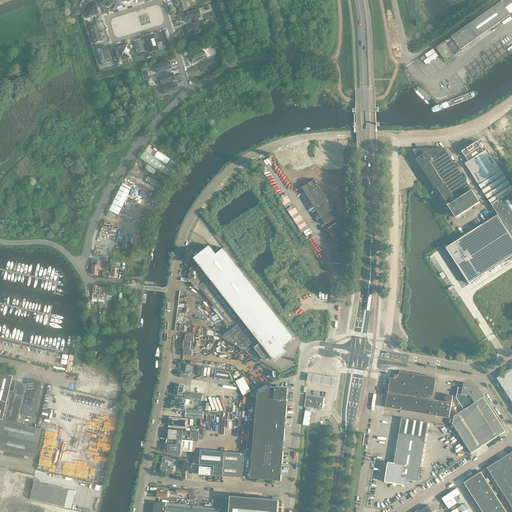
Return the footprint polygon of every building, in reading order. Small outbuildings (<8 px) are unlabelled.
[(83,0),(83,1),(82,2),(81,3),(81,5),(80,6),(80,7),(81,11),(81,10),(86,26),(94,23),(94,24),(103,21),(105,20),(103,14),(98,0),(83,0)] [(98,0),(103,14),(118,10),(118,8),(117,8),(115,0),(98,0)] [(173,0),(174,1),(168,3),(167,5),(170,15),(172,16),(193,9),(205,5),(211,3),(209,0),(173,0)] [(448,40),(445,42),(436,48),(444,61),(454,55),(455,56),(461,51),(460,50),(509,16),(504,9),(505,9),(509,15),(511,12),(511,0),(505,0),(451,38),(448,40)] [(198,21),(205,19),(209,17),(210,18),(214,16),(211,3),(195,9),(193,9),(172,16),(172,18),(175,29),(194,22),(198,21)] [(205,19),(198,21),(194,22),(175,29),(176,32),(179,44),(180,43),(180,45),(182,45),(182,44),(192,41),(207,34),(208,34),(216,23),(214,16),(210,18),(209,17),(205,19)] [(94,23),(86,26),(89,36),(93,47),(109,42),(103,21),(94,24),(94,23)] [(154,34),(159,53),(166,51),(167,51),(168,51),(169,50),(170,50),(173,49),(167,30),(154,34)] [(145,52),(146,57),(159,53),(154,34),(141,38),(145,52)] [(128,42),(133,61),(146,57),(145,52),(141,38),(128,42)] [(117,66),(111,48),(109,42),(93,47),(100,69),(101,69),(101,70),(102,70),(103,70),(104,70),(105,69),(117,66)] [(133,61),(128,42),(111,48),(117,66),(133,61)] [(219,42),(212,46),(214,49),(218,47),(221,52),(224,51),(219,42)] [(204,53),(191,58),(193,64),(206,59),(204,53)] [(215,58),(200,67),(203,72),(218,63),(215,58)] [(170,60),(151,66),(154,76),(173,70),(170,60)] [(173,70),(154,76),(157,85),(176,79),(173,70)] [(176,79),(157,85),(160,95),(179,89),(176,79)] [(511,118),(492,131),(506,154),(511,150),(511,118)] [(477,141),(468,147),(462,151),(468,161),(465,164),(491,204),(510,192),(511,190),(511,187),(487,149),(484,151),(477,141)] [(444,148),(414,149),(414,150),(413,150),(413,151),(448,205),(447,205),(448,206),(449,205),(456,218),(479,203),(444,148)] [(162,173),(162,172),(166,166),(145,151),(140,158),(162,173)] [(154,157),(166,165),(170,159),(158,151),(154,157)] [(166,166),(162,172),(171,178),(180,166),(171,160),(166,166)] [(145,170),(153,175),(156,171),(147,165),(145,170)] [(261,182),(251,188),(259,202),(276,191),(308,241),(340,221),(313,179),(305,184),(294,191),(280,169),(273,174),(274,176),(271,177),(270,175),(263,180),(264,182),(262,183),(261,182)] [(145,181),(163,191),(165,186),(147,177),(145,181)] [(109,211),(118,215),(131,188),(122,184),(109,211)] [(511,195),(510,192),(491,204),(498,214),(511,236),(511,195)] [(223,217),(211,225),(276,307),(301,291),(241,194),(228,203),(229,204),(226,206),(225,204),(217,209),(223,217)] [(511,236),(498,214),(446,247),(469,283),(511,255),(511,236)] [(294,337),(224,248),(217,254),(210,246),(194,258),(260,343),(254,348),(262,357),(267,360),(271,357),(275,361),(286,351),(282,347),(294,337)] [(334,263),(342,264),(342,251),(334,251),(334,263)] [(242,321),(209,278),(205,274),(198,264),(196,262),(194,260),(193,259),(188,282),(191,282),(196,287),(196,288),(199,286),(203,291),(216,308),(232,329),(229,331),(232,334),(225,339),(247,352),(259,343),(242,321)] [(91,275),(97,275),(99,262),(93,262),(92,266),(91,266),(90,269),(92,270),(91,275)] [(92,299),(98,300),(100,287),(97,287),(97,286),(95,286),(95,287),(94,286),(92,299)] [(100,287),(98,300),(105,301),(107,288),(106,288),(104,287),(103,288),(100,287)] [(193,342),(194,334),(185,334),(185,340),(184,340),(184,342),(193,342)] [(193,350),(193,345),(193,342),(184,342),(183,350),(184,350),(195,351),(193,350)] [(74,356),(70,355),(70,356),(65,372),(70,373),(74,356)] [(180,377),(189,379),(190,371),(189,371),(190,365),(184,364),(183,370),(181,370),(180,377)] [(511,369),(497,378),(511,401),(511,369)] [(233,381),(229,372),(216,370),(215,378),(233,381)] [(433,400),(436,379),(435,378),(430,377),(429,376),(428,377),(422,376),(422,374),(420,375),(415,374),(414,373),(413,374),(408,373),(407,372),(406,373),(400,372),(399,373),(399,375),(394,378),(392,378),(391,379),(390,384),(388,385),(389,386),(388,392),(387,392),(388,394),(387,399),(386,400),(387,401),(386,406),(387,408),(449,418),(453,396),(448,395),(447,402),(433,400)] [(0,409),(5,411),(9,391),(13,377),(0,373),(0,409)] [(326,377),(309,375),(307,382),(325,385),(335,387),(336,379),(326,377)] [(26,385),(20,414),(34,418),(42,383),(27,380),(26,385)] [(5,411),(3,420),(17,424),(20,414),(26,385),(16,382),(13,392),(9,391),(5,411)] [(484,397),(478,387),(476,385),(464,383),(463,388),(458,387),(456,398),(464,410),(454,416),(453,424),(471,453),(505,431),(484,398),(484,397)] [(118,388),(99,384),(96,395),(116,399),(118,388)] [(203,395),(183,392),(184,385),(175,384),(174,394),(184,396),(184,397),(202,400),(202,397),(203,395)] [(287,400),(288,388),(276,387),(275,388),(276,388),(275,399),(287,400)] [(275,399),(276,388),(275,388),(268,388),(257,394),(257,398),(275,399)] [(306,396),(304,407),(322,410),(324,399),(324,398),(323,398),(308,395),(307,395),(306,395),(306,396)] [(186,399),(173,397),(171,407),(184,410),(185,403),(186,403),(186,399)] [(287,412),(287,406),(287,400),(275,399),(257,398),(256,409),(287,412)] [(286,423),(286,418),(287,412),(256,409),(255,421),(286,423)] [(203,419),(204,412),(186,410),(185,417),(203,419)] [(312,412),(305,411),(303,426),(310,427),(312,412)] [(387,474),(386,481),(405,484),(405,479),(418,481),(428,422),(402,418),(394,465),(389,464),(388,471),(387,470),(387,471),(387,474),(386,474),(387,474)] [(17,424),(3,420),(0,419),(0,450),(35,459),(41,430),(17,424)] [(285,435),(285,429),(286,423),(255,421),(254,432),(285,435)] [(169,431),(164,452),(180,456),(181,455),(181,451),(192,452),(193,441),(199,442),(199,432),(169,429),(169,431)] [(284,446),(284,441),(285,435),(254,432),(253,444),(284,446)] [(283,452),(284,447),(284,446),(253,444),(252,455),(283,458),(283,452)] [(213,476),(223,477),(225,452),(201,450),(200,465),(214,466),(213,476)] [(225,452),(223,477),(243,478),(245,454),(225,452)] [(511,452),(511,453),(510,454),(510,453),(487,468),(511,506),(511,452)] [(282,469),(282,464),(283,464),(283,458),(252,455),(251,467),(282,469)] [(177,460),(163,457),(162,465),(161,465),(161,467),(161,470),(169,473),(170,472),(172,473),(174,468),(175,467),(172,467),(173,464),(176,465),(177,460)] [(213,468),(200,467),(199,475),(212,476),(213,468)] [(281,475),(282,469),(251,467),(251,479),(273,480),(273,481),(281,481),(282,475),(281,475)] [(29,499),(34,475),(16,471),(11,495),(29,499)] [(506,511),(481,472),(464,483),(482,511),(506,511)] [(30,500),(64,508),(68,491),(68,490),(41,484),(42,483),(34,480),(30,500)] [(178,495),(178,493),(190,494),(190,500),(194,500),(195,491),(195,490),(176,489),(176,492),(171,491),(171,494),(178,495)] [(442,498),(448,508),(459,502),(456,497),(451,499),(448,494),(442,498)] [(277,511),(279,500),(231,496),(230,501),(230,509),(229,511),(277,511)] [(155,502),(154,508),(154,511),(219,511),(220,508),(230,509),(230,501),(212,499),(211,507),(166,503),(155,502)] [(9,511),(43,511),(44,507),(6,500),(9,511)]
